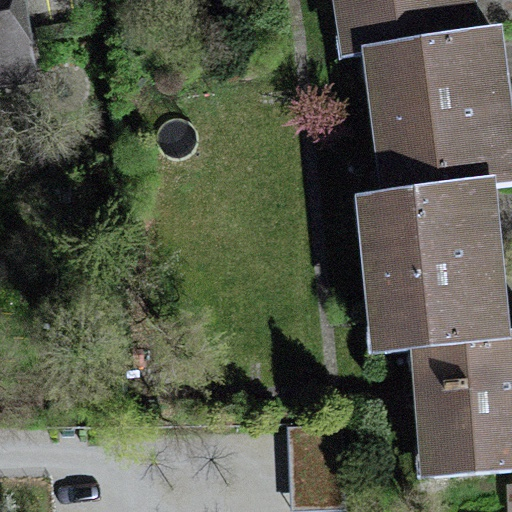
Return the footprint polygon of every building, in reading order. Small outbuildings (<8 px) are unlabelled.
[(34,0),(0,0),(0,102),(50,94),(34,0)] [(485,0),(342,0),(350,67),(376,64),(491,51),(485,0)] [(511,48),(491,51),(376,64),(393,215),(511,200),(511,48)] [(511,200),(393,215),(371,217),(389,371),(423,367),(511,356),(511,200)] [(511,356),(423,367),(439,499),(511,490),(511,356)]
